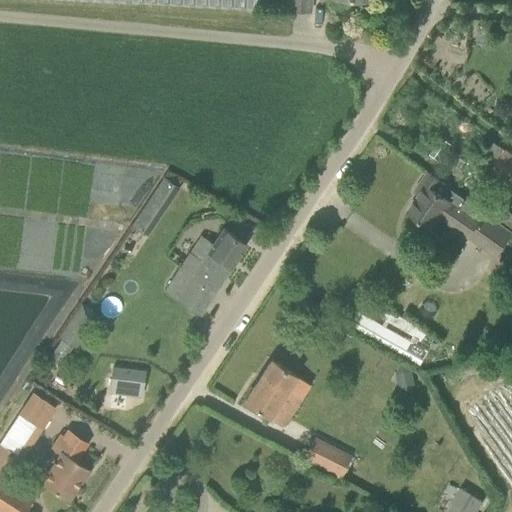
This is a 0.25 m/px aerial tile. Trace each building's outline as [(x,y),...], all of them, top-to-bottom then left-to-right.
[(76,0),(259,10),(259,0),(76,0)] [(287,0),(286,9),(310,11),(311,0),(287,0)] [(511,153),(505,148),(489,171),(511,187),(511,153)] [(427,184),(409,210),(432,226),(440,216),(465,233),(475,218),(450,201),(451,200),(441,193),(447,185),(429,172),(422,181),(427,184)] [(165,179),(134,225),(147,233),(178,187),(165,179)] [(511,227),(487,210),(474,227),(505,249),(511,239),(511,227)] [(166,290),(200,312),(201,313),(247,244),(223,228),(212,244),(201,237),(166,290)] [(81,303),(72,316),(90,328),(94,331),(103,317),(81,303)] [(77,348),(84,338),(66,326),(59,337),(77,348)] [(269,416),(287,388),(296,375),(271,359),(245,400),(269,416)] [(414,380),(410,367),(396,371),(400,384),(414,380)] [(114,389),(138,393),(141,373),(117,369),(114,389)] [(23,457),(56,407),(34,392),(1,443),(20,455),(23,457)] [(62,453),(43,482),(67,498),(87,468),(75,460),(82,450),(60,435),(53,447),(62,453)] [(353,456),(315,437),(304,460),(341,479),(353,456)] [(22,511),(30,500),(2,482),(0,480),(0,508),(5,511),(22,511)] [(477,511),(486,500),(462,484),(443,511),(477,511)]
